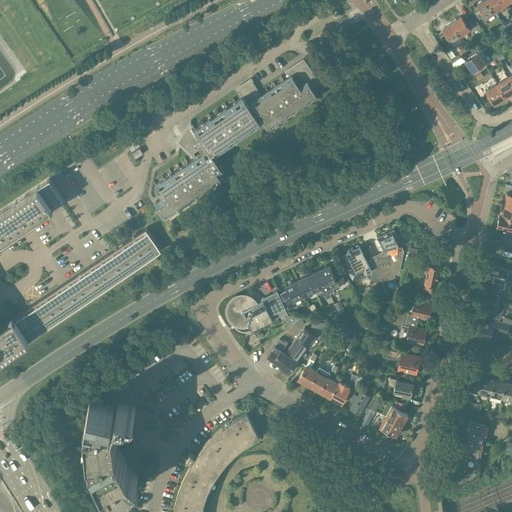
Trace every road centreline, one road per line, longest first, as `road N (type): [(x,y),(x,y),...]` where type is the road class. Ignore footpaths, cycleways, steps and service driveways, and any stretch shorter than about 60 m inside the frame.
road 1 (primary): [(17,385),(160,296),(469,151)]
road 2 (residential): [(252,376),(206,317),(210,296),(403,207),(469,239)]
road 3 (residential): [(134,195),(162,123),(283,44),(307,47),(369,8)]
road 4 (primary): [(269,0),(148,61),(0,152)]
road 5 (residential): [(421,467),(377,452),(252,376)]
road 6 (residential): [(252,376),(192,427),(158,511)]
road 7 (residential): [(511,113),(497,122),(482,118),(414,22)]
road 8 (residential): [(469,151),(389,38)]
road 9 (residential): [(421,467),(447,343)]
